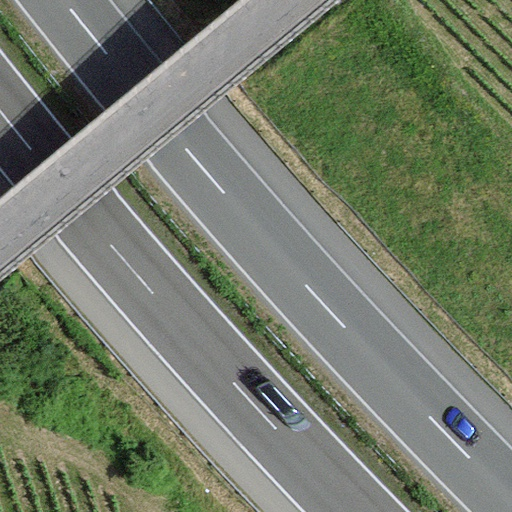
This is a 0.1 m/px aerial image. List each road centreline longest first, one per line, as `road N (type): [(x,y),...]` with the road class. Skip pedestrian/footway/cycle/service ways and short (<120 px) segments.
road 1 (motorway): [(511,501),(303,283),(62,0)]
road 2 (motorway): [(0,113),(353,511)]
road 3 (residential): [(0,240),(291,0)]
